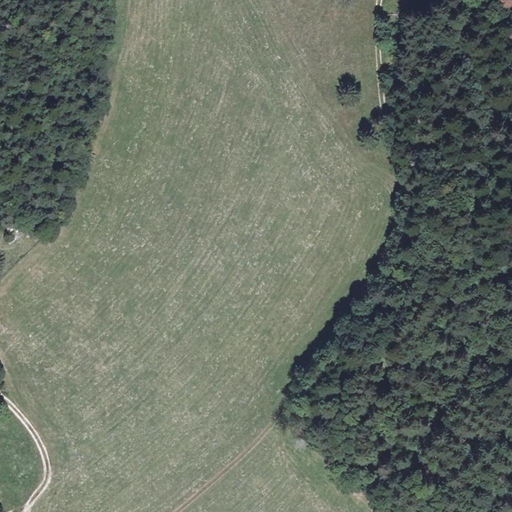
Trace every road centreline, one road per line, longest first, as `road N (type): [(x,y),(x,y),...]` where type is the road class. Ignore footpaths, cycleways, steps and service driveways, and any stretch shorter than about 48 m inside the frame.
road 1 (track): [(177,511),(285,409),(397,218),(400,178)]
road 2 (track): [(381,0),(382,96),(400,178)]
road 3 (track): [(0,396),(32,430),(47,461),(44,484),(26,506)]
